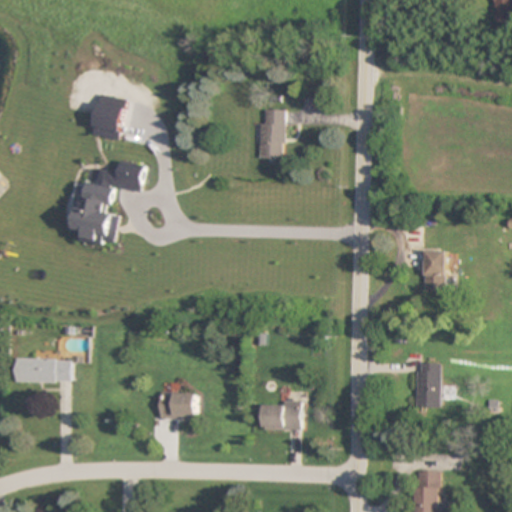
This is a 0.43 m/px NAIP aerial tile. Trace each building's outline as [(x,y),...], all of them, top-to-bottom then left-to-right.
[(511,0),(495,0),(496,28),(511,28),(511,0)] [(260,160),(287,160),(287,110),(268,110),(268,120),(260,120),(260,160)] [(240,204),(221,203),(221,231),(240,231),(240,204)] [(422,251),(422,290),(449,290),(449,251),(422,251)] [(18,382),(76,382),(76,359),(18,359),(18,382)] [(443,363),(419,363),(419,408),(443,408),(443,363)] [(162,419),(199,419),(199,393),(162,393),(162,419)] [(304,430),(304,402),(265,402),(265,430),(304,430)] [(441,511),(442,471),(416,471),(415,511),(441,511)]
